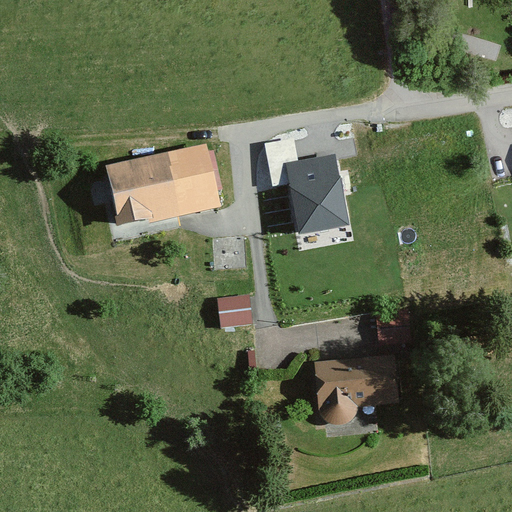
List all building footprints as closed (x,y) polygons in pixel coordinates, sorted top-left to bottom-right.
[(226,209),(212,149),(112,172),(125,232),(226,209)] [(336,150),(285,160),(299,235),(351,225),(336,150)] [(254,327),(249,299),(219,303),(223,332),(254,327)] [(410,309),(377,313),(380,346),(414,343),(410,309)] [(407,409),(403,362),(318,370),(324,426),(362,422),(361,413),(407,409)]
